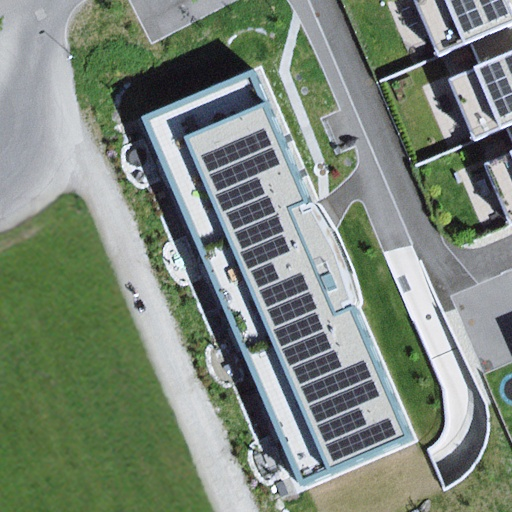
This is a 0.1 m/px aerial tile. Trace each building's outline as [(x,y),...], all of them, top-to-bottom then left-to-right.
[(511,0),(415,0),(439,56),(470,43),(511,25),(511,0)] [(480,67),(511,53),(511,25),(470,43),(480,67)] [(449,80),(475,142),(506,131),(511,128),(511,53),(480,67),(449,80)] [(253,70),(142,118),(302,488),(412,441),(253,70)] [(511,153),(485,165),(511,228),(511,227),(511,153)]
